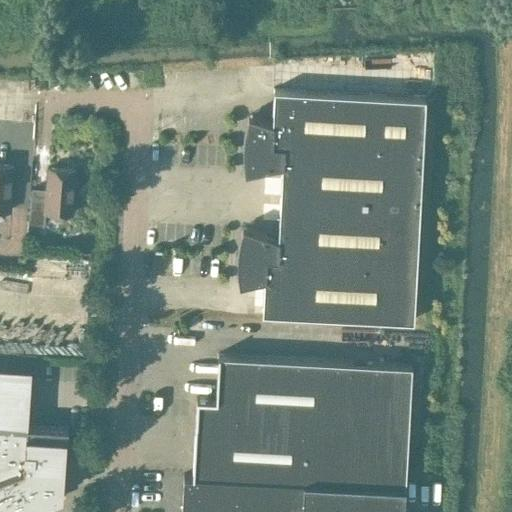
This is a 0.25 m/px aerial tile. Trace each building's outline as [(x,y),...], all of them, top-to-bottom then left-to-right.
[(243,138),(243,142),(243,157),(245,171),(282,163),(278,236),(242,225),(240,231),(237,250),(237,253),(237,269),(239,283),(264,277),(262,311),(414,319),(426,95),(274,87),(272,121),(248,113),(246,120),(243,138)] [(0,208),(10,209),(13,164),(0,162),(0,208)] [(29,222),(44,223),(45,210),(72,212),(75,168),(47,166),(46,188),(32,187),(29,222)] [(192,474),(304,480),(405,485),(405,480),(406,469),(409,412),(411,363),(218,353),(215,397),(196,396),(192,474)] [(0,363),(0,511),(16,511),(51,499),(50,495),(59,492),(60,481),(64,482),(68,427),(28,424),(32,366),(0,363)] [(184,473),(181,511),(403,511),(405,485),(304,480),(192,474),(184,473)]
